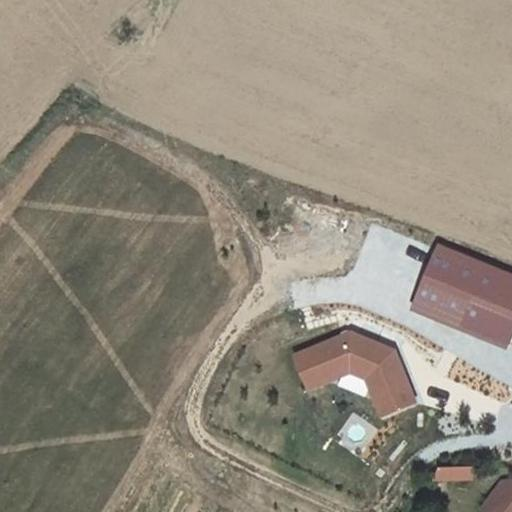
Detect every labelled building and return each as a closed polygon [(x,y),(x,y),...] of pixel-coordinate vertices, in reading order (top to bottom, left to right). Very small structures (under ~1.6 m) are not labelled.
[(511,275),(451,249),(424,311),(511,348),(511,275)] [(360,337),(304,358),(317,391),(349,379),(352,372),(382,385),(379,392),(390,420),(423,407),(403,355),(360,337)] [(0,481),(47,390),(12,372),(0,395),(0,481)] [(2,511),(98,511),(136,434),(59,397),(2,511)] [(108,511),(136,511),(168,450),(147,439),(108,511)] [(190,511),(209,472),(173,455),(145,511),(190,511)] [(446,473),(441,484),(475,485),(480,472),(446,473)] [(511,511),(511,499),(501,511),(511,511)]
